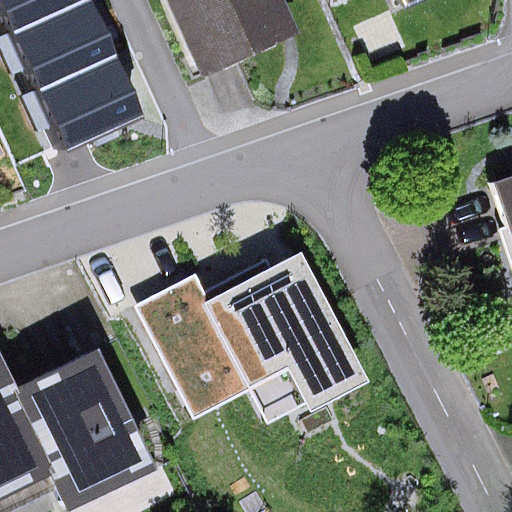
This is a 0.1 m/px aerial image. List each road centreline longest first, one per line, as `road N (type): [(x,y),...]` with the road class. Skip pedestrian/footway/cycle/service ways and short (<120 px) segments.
road 1 (residential): [(328,145),(511,511)]
road 2 (residential): [(0,256),(328,145)]
road 3 (residential): [(328,145),(511,80)]
